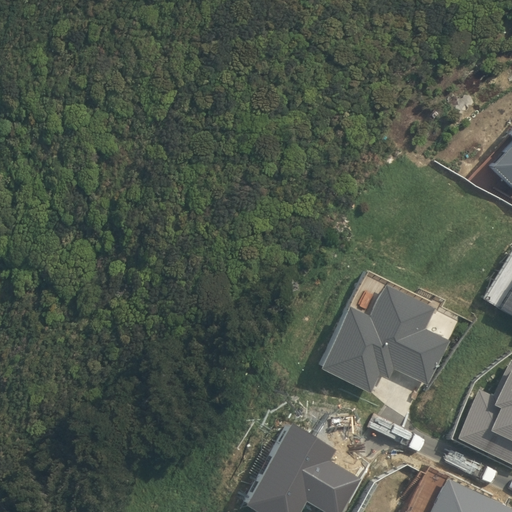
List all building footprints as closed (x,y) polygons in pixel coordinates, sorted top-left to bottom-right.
[(511,113),(497,130),(503,135),(480,161),(511,190),(511,113)] [(511,325),(511,258),(483,309),(511,325)] [(424,384),(445,339),(420,327),(429,306),(378,282),(363,314),(340,303),(310,364),(365,391),(374,373),(383,377),(388,367),(424,384)] [(511,360),(506,357),(488,393),(473,385),(448,437),(511,467),(511,360)] [(391,511),(503,511),(506,507),(437,474),(419,511),(404,511),(394,507),(391,511)]
